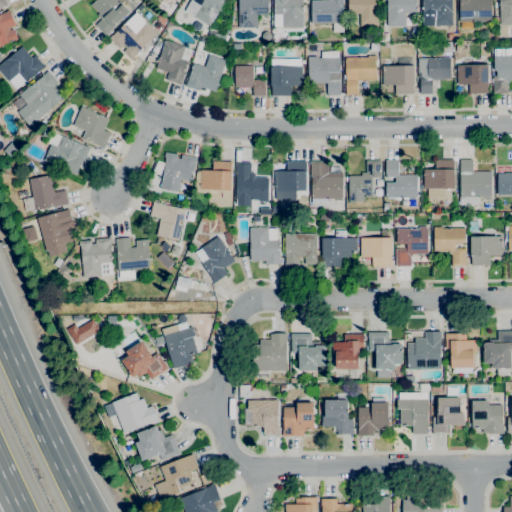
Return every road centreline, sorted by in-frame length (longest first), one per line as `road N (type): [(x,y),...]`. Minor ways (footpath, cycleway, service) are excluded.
road 1 (residential): [(43,0),(72,48),(112,85),(156,114),(199,126),(511,126)]
road 2 (residential): [(250,302),(511,298)]
road 3 (residential): [(258,468),(511,465)]
road 4 (motorway): [(87,511),(0,326)]
road 5 (residential): [(250,302),(239,312),(224,369),(222,434),(242,465),(258,468)]
